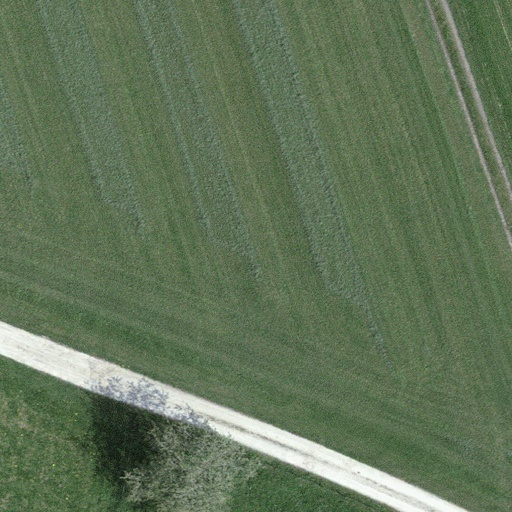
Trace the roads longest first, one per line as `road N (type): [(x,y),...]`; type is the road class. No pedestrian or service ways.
road 1 (unclassified): [(416,511),(0,338)]
road 2 (track): [(511,223),(433,0)]
